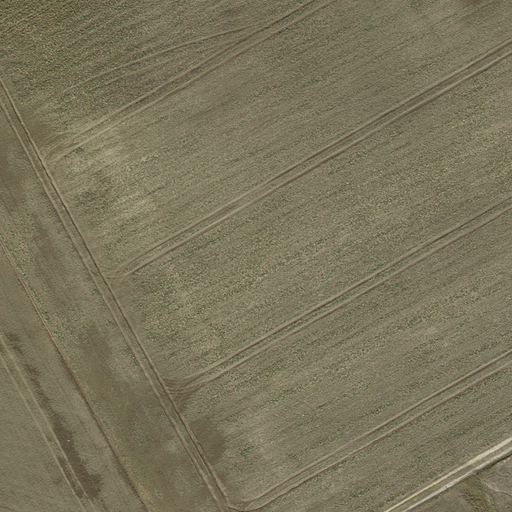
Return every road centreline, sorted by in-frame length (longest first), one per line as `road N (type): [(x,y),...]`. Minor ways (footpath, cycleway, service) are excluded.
road 1 (track): [(146,511),(0,225)]
road 2 (track): [(387,511),(511,441)]
